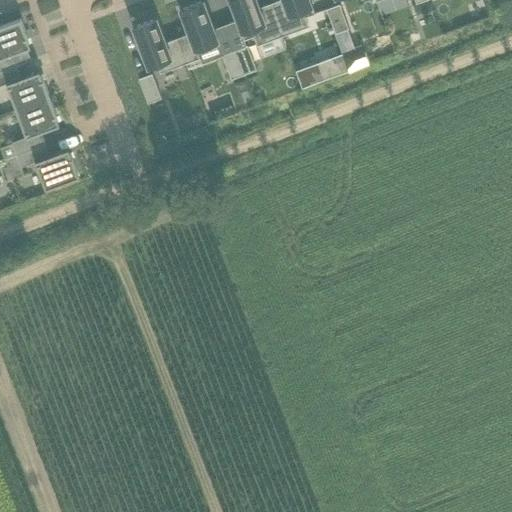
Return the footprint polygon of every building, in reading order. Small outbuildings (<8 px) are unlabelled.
[(256,0),(228,0),(229,1),(244,40),(244,39),(253,36),(256,45),(282,35),(270,3),(259,7),(256,0)] [(277,0),(270,3),(282,35),(308,26),(305,17),(315,13),(309,0),(277,0)] [(188,33),(177,37),(186,63),(199,58),(196,49),(197,49),(218,41),(203,1),(179,10),(184,22),(188,33)] [(339,4),(326,8),(335,33),(347,29),(348,28),(339,4)] [(156,18),(132,27),(147,67),(153,65),(157,63),(160,72),(186,63),(177,37),(165,42),(156,18)] [(20,19),(0,26),(0,71),(15,66),(22,63),(17,51),(30,46),(27,38),(27,37),(20,19)] [(347,29),(335,33),(342,53),(349,71),(349,72),(368,65),(361,46),(354,48),(347,29)] [(247,45),(234,50),(244,74),(256,69),(247,45)] [(234,50),(221,54),(231,79),(244,74),(234,50)] [(342,53),(315,63),(322,81),(349,71),(342,53)] [(16,110),(29,105),(50,97),(43,79),(42,79),(39,70),(6,83),(16,110)] [(152,73),(138,78),(147,103),(161,98),(152,73)] [(16,110),(26,136),(12,141),(16,154),(45,143),(41,131),(59,124),(56,115),(50,97),(29,105),(16,110)] [(12,144),(2,148),(7,160),(17,157),(12,144)] [(71,157),(68,148),(35,161),(46,188),(79,176),(72,157),(71,157)] [(17,157),(7,160),(11,173),(21,169),(17,157)] [(5,161),(0,162),(0,176),(9,173),(5,161)]
